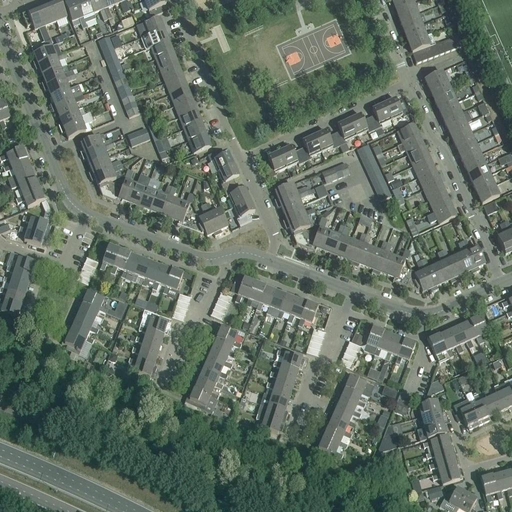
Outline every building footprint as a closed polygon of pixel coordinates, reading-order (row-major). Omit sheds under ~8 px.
[(85,25),(74,0),(70,0),(72,4),(65,7),(74,29),(80,26),(83,31),(87,30),(85,25)] [(93,15),(87,0),(80,0),(79,1),(79,0),(74,0),(85,25),(96,21),(93,15)] [(108,21),(99,0),(87,0),(93,15),(100,13),(104,23),(108,21)] [(114,7),(111,0),(99,0),(108,21),(112,20),(108,9),(114,7)] [(126,5),(124,0),(111,0),(114,7),(121,4),(125,14),(129,12),(126,5)] [(166,7),(162,0),(149,0),(144,2),(151,19),(163,14),(161,8),(166,7)] [(413,5),(410,0),(395,0),(391,1),(395,12),(413,5)] [(66,19),(60,2),(49,6),(56,24),(66,19)] [(417,16),(413,5),(395,12),(399,23),(417,16)] [(56,24),(49,6),(38,11),(45,28),(56,24)] [(38,11),(22,17),(27,29),(32,27),(34,32),(38,31),(44,44),(50,41),(45,28),(38,11)] [(421,27),(417,16),(399,23),(403,33),(421,27)] [(164,31),(159,19),(136,28),(140,40),(146,38),(164,31)] [(425,38),(421,27),(403,33),(408,44),(425,38)] [(164,31),(146,38),(140,40),(145,52),(151,49),(168,42),(164,31)] [(63,41),(61,37),(54,40),(57,46),(63,43),(63,41)] [(462,48),(458,37),(452,40),(457,51),(463,48),(462,47),(462,48)] [(429,49),(429,48),(425,38),(408,44),(412,55),(418,53),(424,50),(429,49)] [(111,45),(109,39),(98,43),(101,49),(111,45)] [(457,51),(452,40),(447,42),(451,53),(457,51)] [(44,44),(31,49),(34,55),(53,48),(50,41),(44,44)] [(173,54),(168,42),(151,49),(156,61),(173,54)] [(451,53),(447,42),(441,44),(445,55),(451,53)] [(445,55),(441,44),(435,46),(440,57),(445,55)] [(103,55),(113,51),(111,45),(101,49),(103,55)] [(61,57),(57,46),(53,48),(34,55),(36,63),(33,64),(34,68),(61,57)] [(440,57),(435,46),(430,48),(434,59),(440,57)] [(434,59),(430,48),(429,48),(429,49),(424,50),(428,61),(434,59)] [(119,49),(113,51),(103,55),(105,61),(116,57),(118,62),(123,60),(119,49)] [(428,61),(424,50),(418,53),(422,63),(428,61)] [(422,63),(418,53),(412,55),(416,65),(416,66),(422,63)] [(178,66),(173,54),(156,61),(160,73),(178,66)] [(65,55),(61,57),(34,68),(36,72),(39,70),(42,77),(59,70),(57,63),(67,59),(65,55)] [(118,62),(116,57),(105,61),(107,67),(118,62)] [(127,60),(120,63),(124,74),(131,71),(127,60)] [(121,69),(118,62),(107,67),(110,73),(121,69)] [(182,77),(178,66),(160,73),(165,84),(182,77)] [(123,74),(121,69),(110,73),(112,78),(123,74)] [(43,89),(74,76),(72,73),(62,77),(59,70),(42,77),(45,84),(41,85),(43,89)] [(123,74),(112,78),(115,85),(125,80),(123,74)] [(446,84),(441,74),(424,82),(429,92),(446,84)] [(76,81),(74,76),(43,89),(44,93),(48,92),(50,98),(68,91),(65,85),(76,81)] [(187,89),(182,77),(165,84),(170,96),(187,89)] [(127,86),(125,80),(115,85),(117,90),(127,86)] [(451,94),(446,84),(429,92),(434,102),(451,94)] [(130,92),(127,86),(117,90),(119,96),(130,92)] [(51,110),(82,98),(81,94),(77,95),(74,89),(68,91),(50,98),(53,105),(50,106),(51,110)] [(192,101),(187,89),(170,96),(175,108),(192,101)] [(132,98),(130,92),(119,96),(121,102),(132,98)] [(456,105),(451,94),(434,102),(439,113),(456,105)] [(84,102),(82,98),(51,110),(53,114),(56,113),(59,119),(77,112),(74,106),(84,102)] [(134,103),(132,98),(121,102),(124,108),(134,103)] [(197,113),(192,101),(175,108),(179,120),(197,113)] [(409,116),(404,104),(398,106),(396,101),(384,106),(391,122),(402,117),(403,119),(409,116)] [(137,109),(134,103),(124,108),(126,114),(137,109)] [(0,126),(2,132),(6,130),(3,123),(10,120),(3,104),(0,105),(0,126)] [(461,115),(456,105),(439,113),(443,123),(461,115)] [(391,122),(384,106),(372,112),(375,117),(369,120),(375,132),(380,129),(379,127),(391,122)] [(139,116),(137,109),(126,114),(129,120),(139,116)] [(60,131),(91,119),(90,115),(84,117),(82,110),(77,112),(59,119),(62,126),(58,128),(60,131)] [(201,124),(197,113),(179,120),(184,131),(201,124)] [(465,126),(461,115),(443,123),(448,133),(465,126)] [(375,132),(369,120),(363,122),(361,117),(349,122),(356,138),(367,133),(368,135),(375,132)] [(90,132),(87,125),(93,123),(91,119),(60,131),(61,135),(65,134),(68,141),(90,132)] [(356,138),(349,122),(337,128),(340,133),(334,136),(340,148),(345,145),(344,143),(356,138)] [(206,136),(201,124),(184,131),(189,143),(206,136)] [(419,138),(414,126),(397,134),(402,146),(419,138)] [(470,136),(465,126),(448,133),(453,144),(470,136)] [(160,141),(156,129),(149,132),(154,143),(160,141)] [(150,141),(145,130),(139,133),(144,144),(150,141)] [(144,144),(139,133),(134,135),(138,146),(144,144)] [(340,148),(334,136),(328,138),(326,133),(314,138),(321,154),(332,149),(333,151),(340,148)] [(138,146),(134,135),(127,138),(131,148),(138,146)] [(84,153),(80,154),(81,158),(113,145),(111,142),(106,143),(103,136),(98,138),(92,141),(81,146),(84,153)] [(211,149),(206,136),(189,143),(194,155),(211,149)] [(475,146),(470,136),(453,144),(458,154),(475,146)] [(321,154),(314,138),(302,144),(305,149),(299,152),(305,164),(311,161),(310,159),(321,154)] [(419,138),(402,146),(397,148),(400,155),(406,153),(408,157),(425,149),(419,138)] [(161,143),(155,146),(159,155),(165,153),(161,143)] [(114,149),(113,145),(81,158),(83,162),(87,160),(89,167),(107,160),(104,153),(114,149)] [(480,157),(475,146),(458,154),(463,165),(480,157)] [(370,153),(367,147),(357,152),(360,158),(370,153)] [(378,147),(372,150),(376,158),(382,155),(378,147)] [(8,161),(10,167),(10,168),(27,161),(25,157),(28,156),(25,149),(6,156),(6,157),(0,159),(0,162),(1,164),(8,161)] [(305,164),(299,152),(293,154),(291,149),(279,154),(286,170),(297,165),(298,167),(305,164)] [(430,161),(425,149),(408,157),(413,168),(430,161)] [(222,158),(220,152),(207,158),(210,164),(212,163),(217,174),(233,167),(228,155),(222,158)] [(373,159),(370,153),(360,158),(362,164),(373,159)] [(286,170),(279,154),(267,160),(270,165),(264,168),(270,180),(276,177),(275,175),(286,170)] [(484,167),(480,157),(463,165),(467,175),(484,167)] [(375,164),(373,159),(362,164),(365,169),(375,164)] [(90,179),(121,166),(119,162),(110,166),(107,160),(89,167),(92,173),(88,175),(90,179)] [(31,172),(27,161),(10,168),(10,167),(3,170),(5,174),(12,171),(14,177),(15,178),(31,172)] [(435,172),(430,161),(413,168),(418,180),(435,172)] [(378,170),(375,164),(365,169),(367,175),(378,170)] [(350,176),(345,165),(339,168),(343,178),(350,176)] [(123,170),(121,166),(90,179),(91,183),(95,181),(98,189),(109,184),(115,182),(112,175),(123,170)] [(238,179),(233,167),(217,174),(222,185),(220,186),(223,192),(235,187),(233,181),(238,179)] [(489,178),(484,167),(467,175),(472,185),(489,178)] [(343,178),(339,168),(333,170),(337,181),(343,178)] [(337,181),(333,170),(327,173),(331,183),(337,181)] [(370,180),(380,175),(378,170),(367,175),(370,180)] [(128,171),(125,179),(130,181),(133,173),(128,171)] [(35,181),(31,172),(15,178),(14,177),(7,180),(11,191),(19,188),(35,182),(35,181)] [(440,183),(435,172),(418,180),(423,191),(440,183)] [(331,183),(327,173),(321,175),(325,186),(331,183)] [(372,186),(383,181),(380,175),(370,180),(372,186)] [(494,188),(489,178),(472,185),(477,196),(494,188)] [(138,212),(150,181),(146,179),(142,189),(136,187),(129,204),(136,207),(135,211),(138,212)] [(37,188),(40,187),(38,180),(35,181),(35,182),(19,188),(23,198),(23,199),(39,192),(37,188)] [(150,181),(138,212),(142,214),(143,210),(150,213),(157,195),(160,188),(153,186),(154,182),(150,181)] [(385,187),(383,181),(372,186),(375,191),(385,187)] [(399,181),(390,184),(393,191),(402,187),(399,181)] [(125,183),(122,189),(109,184),(98,189),(102,198),(117,204),(121,205),(122,202),(129,204),(136,187),(125,183)] [(446,195),(440,183),(423,191),(429,203),(446,195)] [(275,206),(307,193),(305,189),(295,193),(292,186),(275,193),(278,200),(274,202),(275,206)] [(238,193),(235,187),(223,192),(226,199),(228,198),(233,209),(249,202),(244,190),(238,193)] [(388,192),(385,187),(375,191),(378,197),(388,192)] [(159,220),(172,189),(168,188),(164,197),(157,195),(150,213),(157,215),(156,219),(159,220)] [(499,199),(494,188),(477,196),(482,207),(499,199)] [(171,221),(178,203),(172,201),(176,191),(172,189),(159,220),(164,222),(165,218),(171,221)] [(42,199),(45,197),(42,190),(39,192),(23,199),(23,198),(15,201),(17,206),(25,203),(27,210),(44,203),(42,199)] [(313,190),(307,193),(275,206),(277,210),(281,208),(283,215),(301,208),(298,201),(315,194),(313,190)] [(391,198),(388,192),(378,197),(380,203),(391,198)] [(189,195),(186,203),(192,205),(195,197),(189,195)] [(451,206),(446,195),(429,203),(434,214),(451,206)] [(254,214),(249,202),(233,209),(238,220),(236,221),(239,228),(252,222),(249,216),(254,214)] [(197,218),(187,214),(190,207),(178,203),(171,221),(178,223),(177,227),(181,229),(206,238),(199,221),(198,221),(197,218)] [(498,213),(493,204),(483,209),(487,217),(498,213)] [(227,229),(220,212),(213,215),(208,205),(205,206),(219,237),(222,236),(221,232),(227,229)] [(219,237),(205,206),(201,208),(205,219),(199,221),(206,238),(213,235),(214,239),(219,237)] [(434,214),(427,218),(430,224),(437,221),(439,226),(456,218),(451,206),(434,214)] [(304,215),(301,208),(283,215),(286,222),(283,223),(284,227),(311,216),(315,214),(313,211),(304,215)] [(311,221),(311,216),(284,227),(286,231),(289,229),(292,236),(304,232),(313,228),(311,221)] [(30,225),(28,231),(27,232),(44,237),(44,236),(46,232),(49,233),(51,227),(31,220),(31,221),(24,218),(22,222),(30,225)] [(327,222),(324,220),(322,220),(319,227),(324,229),(327,222)] [(511,232),(511,233),(507,223),(503,225),(511,243),(511,232)] [(511,243),(503,225),(499,227),(504,236),(497,239),(505,257),(511,253),(511,243)] [(7,226),(0,229),(0,236),(10,233),(7,226)] [(332,260),(344,228),(340,227),(337,237),(330,235),(323,252),(330,255),(329,259),(332,260)] [(344,260),(351,243),(345,240),(348,230),(344,228),(332,260),(336,262),(338,258),(344,260)] [(45,244),(47,238),(48,237),(44,236),(44,237),(27,232),(28,231),(20,229),(19,233),(26,235),(24,242),(41,248),(42,243),(45,244)] [(296,246),(311,252),(315,253),(316,250),(323,252),(330,235),(319,230),(317,237),(304,232),(292,236),(296,246)] [(354,268),(366,237),(362,235),(358,245),(351,243),(344,260),(351,263),(350,267),(354,268)] [(366,269),(373,251),(366,248),(370,238),(366,237),(354,268),(358,270),(359,266),(366,269)] [(477,249),(470,252),(466,242),(462,244),(476,274),(480,272),(478,269),(485,266),(477,249)] [(375,277),(387,245),(383,243),(379,254),(373,251),(366,269),(373,271),(371,275),(375,277)] [(476,274),(462,244),(458,245),(462,256),(456,258),(464,275),(470,272),(472,276),(476,274)] [(120,252),(119,252),(115,250),(116,247),(110,245),(102,264),(103,264),(100,272),(104,273),(107,266),(113,268),(113,269),(120,252)] [(387,277),(394,259),(387,257),(391,246),(387,245),(375,277),(379,278),(381,274),(387,277)] [(124,273),(130,256),(126,255),(127,252),(120,249),(119,252),(120,252),(113,269),(113,268),(110,276),(114,277),(117,270),(123,272),(124,273)] [(403,256),(402,259),(407,261),(410,253),(405,251),(403,256)] [(464,275),(456,258),(449,261),(445,252),(441,253),(455,284),(459,282),(457,279),(464,275)] [(455,284),(441,253),(437,255),(442,265),(435,268),(443,285),(449,282),(451,286),(455,284)] [(134,277),(140,260),(130,256),(124,273),(123,272),(120,280),(125,281),(128,274),(134,276),(134,277)] [(17,264),(15,271),(31,277),(33,272),(36,273),(38,266),(18,260),(11,258),(10,262),(17,264)] [(393,283),(397,285),(422,294),(415,277),(414,277),(413,274),(403,270),(405,264),(394,259),(387,277),(394,279),(393,283)] [(98,265),(88,261),(86,260),(84,266),(95,271),(98,265)] [(145,281),(151,264),(140,260),(134,277),(134,276),(131,284),(135,285),(138,278),(144,280),(145,281)] [(443,285),(435,268),(428,271),(424,261),(420,263),(434,293),(438,292),(436,288),(443,285)] [(434,293),(420,263),(416,264),(421,275),(415,277),(422,294),(429,291),(431,295),(434,293)] [(144,280),(141,288),(146,289),(147,287),(153,289),(155,284),(155,285),(161,268),(151,264),(145,281),(144,280)] [(93,276),(95,271),(84,266),(81,271),(93,276)] [(28,287),(31,277),(15,271),(8,268),(6,273),(14,275),(12,281),(11,282),(28,287)] [(172,272),(171,272),(161,268),(155,285),(155,284),(153,289),(152,292),(156,293),(159,286),(165,288),(166,289),(172,272)] [(165,288),(162,296),(167,297),(169,290),(176,293),(182,279),(193,283),(195,278),(184,273),(183,276),(178,275),(179,272),(173,269),(172,269),(171,272),(172,272),(166,289),(165,288)] [(93,276),(81,271),(79,277),(90,282),(93,276)] [(88,288),(90,282),(79,277),(76,283),(88,288)] [(255,285),(254,284),(250,283),(251,280),(244,277),(241,286),(234,283),(230,294),(237,296),(237,297),(235,304),(239,306),(241,298),(248,301),(255,285)] [(25,298),(28,287),(11,282),(12,281),(4,279),(3,283),(10,286),(8,292),(8,293),(25,298)] [(259,305),(265,289),(261,287),(262,284),(255,281),(254,284),(255,285),(248,301),(245,308),(249,310),(252,302),(258,305),(259,305)] [(21,309),(21,308),(25,298),(8,293),(8,292),(1,289),(0,291),(0,294),(7,296),(5,303),(4,303),(21,309)] [(269,309),(276,293),(265,289),(259,305),(258,305),(255,312),(260,314),(262,306),(269,309)] [(80,304),(83,306),(83,305),(99,312),(106,316),(108,311),(101,308),(104,301),(88,294),(85,293),(83,298),(80,304)] [(269,309),(266,316),(270,318),(276,320),(279,313),(280,313),(286,297),(276,293),(269,309)] [(231,299),(222,295),(220,294),(217,301),(229,306),(231,299)] [(191,300),(189,300),(180,297),(178,303),(189,306),(191,300)] [(290,317),(297,301),(286,297),(280,313),(279,313),(276,320),(281,322),(283,314),(290,317)] [(508,302),(501,306),(503,310),(510,307),(511,310),(511,300),(508,302)] [(0,301),(0,313),(1,314),(18,319),(21,321),(25,309),(21,308),(21,309),(4,303),(5,303),(0,301)] [(226,311),(229,306),(217,301),(215,306),(226,311)] [(307,305),(306,304),(297,301),(290,317),(287,324),(291,326),(294,318),(300,321),(301,321),(307,305)] [(313,307),(314,304),(307,301),(306,304),(307,305),(301,321),(300,321),(297,328),(302,330),(304,322),(311,325),(318,309),(313,307)] [(187,312),(189,306),(178,303),(176,308),(187,312)] [(108,311),(106,316),(121,322),(127,307),(119,304),(115,314),(108,311)] [(96,318),(99,312),(83,305),(83,306),(78,315),(94,322),(94,323),(101,326),(103,322),(96,318)] [(224,317),(226,311),(215,306),(212,312),(224,317)] [(187,312),(176,308),(174,314),(186,318),(187,312)] [(142,322),(140,328),(147,331),(164,337),(167,338),(168,333),(171,326),(169,326),(170,322),(144,312),(142,319),(143,319),(142,322)] [(221,322),(224,317),(212,312),(210,317),(221,322)] [(184,324),(186,318),(174,314),(172,320),(184,324)] [(78,315),(74,325),(90,332),(90,333),(97,336),(100,337),(102,334),(99,332),(92,329),(94,323),(94,322),(78,315)] [(480,319),(479,319),(475,321),(474,318),(467,321),(469,324),(469,323),(477,339),(476,340),(479,347),(483,345),(480,338),(487,335),(480,319)] [(469,323),(469,324),(459,328),(466,344),(469,351),(473,349),(470,342),(476,340),(477,339),(469,323)] [(87,339),(90,333),(90,332),(74,325),(69,336),(85,343),(92,346),(94,342),(87,339)] [(377,350),(383,334),(379,332),(380,329),(373,327),(366,346),(363,353),(374,358),(377,350)] [(161,347),(164,337),(147,331),(140,328),(138,333),(146,335),(144,341),(144,342),(161,347)] [(466,344),(459,328),(449,333),(456,349),(459,356),(463,354),(460,347),(466,344)] [(216,332),(213,338),(213,339),(216,340),(217,340),(233,347),(232,347),(240,350),(241,346),(234,343),(237,336),(221,329),(219,334),(216,332)] [(325,335),(324,335),(314,331),(312,337),(323,341),(325,335)] [(456,349),(449,333),(439,337),(446,353),(449,361),(453,359),(449,352),(456,349)] [(64,339),(62,345),(80,354),(81,353),(88,356),(90,352),(83,349),(85,343),(69,336),(66,334),(64,339)] [(388,354),(394,338),(383,334),(377,350),(374,358),(378,359),(381,351),(387,354),(388,354)] [(355,335),(351,344),(358,348),(362,338),(355,335)] [(131,337),(130,342),(135,343),(142,346),(140,352),(157,358),(161,347),(144,342),(144,341),(136,339),(131,337)] [(323,341),(312,337),(310,343),(321,347),(323,341)] [(446,353),(439,337),(434,340),(433,337),(427,339),(439,366),(449,361),(446,353)] [(404,342),(394,338),(388,354),(387,354),(384,361),(388,363),(391,356),(397,358),(398,358),(404,342)] [(411,341),(405,339),(405,338),(404,342),(398,358),(397,358),(395,365),(399,367),(401,360),(409,362),(415,346),(410,344),(411,341)] [(232,347),(233,347),(217,340),(216,340),(212,350),(228,357),(228,358),(235,361),(237,356),(230,353),(232,347)] [(321,347),(310,343),(308,349),(320,353),(321,347)] [(358,348),(351,344),(349,344),(346,350),(357,355),(360,349),(358,348)] [(154,368),(157,358),(140,352),(133,349),(131,354),(139,356),(137,362),(137,363),(154,369),(154,368)] [(318,359),(320,353),(308,349),(306,355),(318,359)] [(228,357),(228,358),(228,357),(212,350),(208,360),(223,367),(223,368),(230,371),(232,367),(225,363),(228,357)] [(355,360),(357,355),(346,350),(344,355),(355,360)] [(283,359),(281,365),(281,366),(298,372),(300,367),(303,368),(305,361),(277,352),(276,357),(283,359)] [(355,360),(344,355),(341,361),(352,366),(355,360)] [(157,369),(154,368),(154,369),(137,363),(137,362),(129,360),(128,364),(136,367),(133,374),(150,380),(151,375),(155,376),(157,369)] [(223,368),(223,367),(208,360),(203,371),(219,378),(226,381),(228,378),(220,374),(223,368)] [(352,366),(341,361),(339,367),(350,372),(352,366)] [(295,382),(298,372),(281,366),(281,365),(274,363),(273,367),(280,370),(278,376),(278,377),(295,382)] [(93,369),(90,376),(101,381),(104,374),(93,369)] [(111,369),(104,371),(107,378),(114,375),(111,369)] [(216,384),(219,378),(203,371),(198,381),(214,388),(221,392),(223,388),(216,384)] [(291,393),(295,382),(278,377),(278,376),(271,374),(269,378),(277,381),(275,387),(275,388),(291,393)] [(347,378),(342,389),(345,390),(345,389),(361,396),(361,397),(368,400),(373,389),(350,379),(347,378)] [(211,395),(214,388),(198,381),(194,391),(210,398),(210,399),(217,402),(219,398),(211,395)] [(511,392),(511,390),(511,389),(508,382),(504,384),(507,391),(501,394),(500,394),(508,410),(511,408),(511,392)] [(288,404),(291,393),(275,388),(275,387),(267,385),(266,389),(273,391),(271,398),(288,404)] [(500,394),(501,394),(498,387),(494,389),(497,396),(491,399),(490,399),(498,415),(508,410),(500,394)] [(358,403),(361,397),(361,396),(345,389),(345,390),(341,400),(357,407),(364,410),(366,406),(358,403)] [(189,394),(186,401),(198,406),(197,409),(211,416),(212,412),(217,402),(210,399),(210,398),(194,391),(192,395),(189,394)] [(490,399),(491,399),(488,391),(483,393),(487,401),(481,403),(480,404),(487,419),(488,419),(498,415),(490,399)] [(262,400),(260,406),(268,408),(268,409),(284,414),(285,413),(288,404),(271,398),(264,395),(262,400)] [(403,407),(407,397),(400,395),(396,405),(403,407)] [(470,408),(477,424),(478,424),(479,427),(483,425),(489,422),(490,422),(488,419),(487,419),(480,404),(481,403),(477,396),(473,398),(477,405),(470,408)] [(413,400),(407,397),(403,407),(409,410),(413,400)] [(357,407),(341,400),(336,410),(352,417),(359,421),(359,420),(363,422),(364,418),(361,417),(361,416),(354,413),(357,407)] [(418,408),(421,419),(440,414),(438,409),(440,406),(437,404),(436,402),(418,408)] [(467,402),(453,408),(456,415),(460,414),(467,429),(469,432),(473,430),(479,427),(478,424),(477,424),(470,408),(467,402)] [(260,406),(259,410),(267,413),(264,419),(264,420),(281,425),(281,424),(284,425),(288,415),(285,413),(284,414),(268,409),(268,408),(260,406)] [(349,423),(352,417),(336,410),(332,420),(348,427),(347,428),(355,431),(357,427),(349,423)] [(384,412),(381,418),(387,420),(389,414),(384,412)] [(440,415),(440,414),(421,419),(424,430),(443,425),(441,420),(443,417),(440,415)] [(279,431),(282,432),(284,425),(281,424),(281,425),(264,420),(264,419),(257,417),(256,421),(263,423),(261,431),(277,436),(279,431)] [(348,427),(332,420),(327,430),(343,437),(343,438),(350,441),(352,437),(345,434),(347,428),(348,427)] [(443,425),(424,430),(417,432),(419,443),(446,436),(444,431),(446,427),(443,426),(443,425)] [(391,427),(387,428),(382,441),(394,438),(391,427)] [(376,428),(374,434),(381,437),(383,431),(376,428)] [(340,444),(343,438),(343,437),(327,430),(325,435),(322,433),(319,440),(322,441),(323,440),(339,448),(338,448),(346,451),(348,447),(340,444)] [(430,443),(422,446),(424,450),(431,448),(433,454),(433,455),(450,450),(450,449),(449,446),(452,445),(450,438),(430,443)] [(336,454),(338,448),(339,448),(323,440),(322,441),(321,445),(318,443),(315,450),(341,461),(343,457),(336,454)] [(456,459),(453,449),(450,449),(450,450),(433,455),(433,454),(425,456),(427,461),(434,459),(436,465),(436,466),(453,461),(453,460),(456,459)] [(458,466),(456,460),(456,459),(453,460),(453,461),(436,466),(436,465),(428,467),(430,472),(437,470),(439,476),(439,477),(456,472),(456,471),(455,467),(458,466)] [(461,477),(459,471),(459,470),(456,471),(456,472),(439,477),(439,476),(431,478),(433,482),(440,480),(442,488),(459,483),(458,478),(461,477)] [(511,472),(503,475),(507,492),(509,499),(511,498),(511,493),(511,490),(511,472)] [(507,492),(503,475),(492,478),(497,495),(496,495),(498,502),(503,501),(500,493),(507,492)] [(497,495),(492,478),(487,479),(486,476),(480,478),(482,487),(485,498),(487,505),(492,504),(490,497),(496,495),(497,495)] [(440,488),(427,492),(429,502),(442,498),(440,488)] [(440,508),(446,511),(457,511),(458,511),(467,496),(457,490),(452,499),(446,496),(440,508)] [(474,511),(471,510),(476,501),(467,496),(458,511),(460,511),(474,511)]
